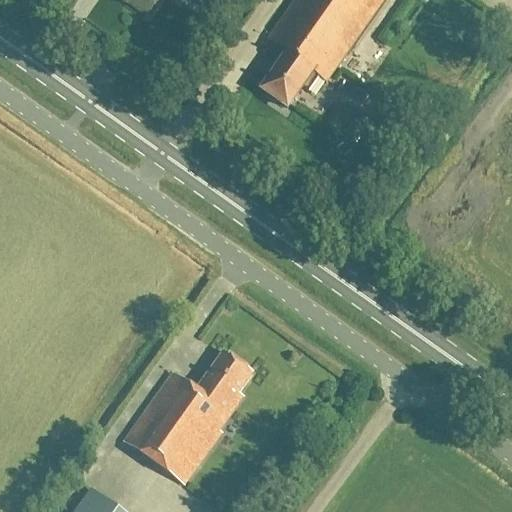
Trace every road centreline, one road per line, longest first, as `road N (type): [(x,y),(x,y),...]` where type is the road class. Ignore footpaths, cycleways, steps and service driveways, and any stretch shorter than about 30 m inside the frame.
road 1 (unclassified): [(511,441),(0,81)]
road 2 (primary): [(511,390),(0,35)]
road 3 (track): [(311,511),(413,370)]
